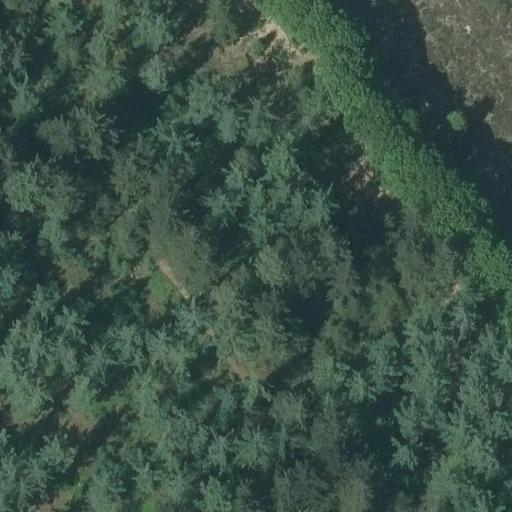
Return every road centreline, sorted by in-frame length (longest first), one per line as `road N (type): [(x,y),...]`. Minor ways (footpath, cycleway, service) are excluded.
road 1 (track): [(328,511),(0,20)]
road 2 (track): [(511,285),(349,22)]
road 3 (track): [(89,156),(349,22)]
